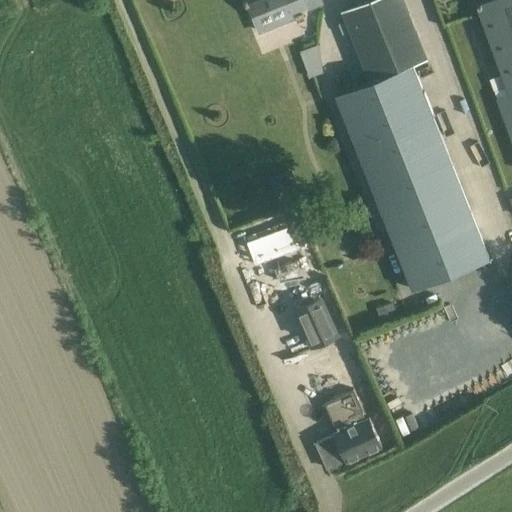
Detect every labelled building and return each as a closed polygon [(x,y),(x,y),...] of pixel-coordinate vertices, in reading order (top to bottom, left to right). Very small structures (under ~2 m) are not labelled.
[(242,0),(244,4),(246,3),(252,17),(294,0),(242,0)] [(303,0),(307,11),(324,4),(322,0),(303,0)] [(427,61),(407,10),(402,0),(378,0),(343,14),(370,83),(336,96),(412,289),(489,259),(413,67),(427,61)] [(511,0),(473,0),(475,4),(505,86),(493,89),(496,97),(495,98),(511,143),(511,0)] [(307,75),(323,71),(315,43),(299,48),(307,75)] [(288,164),(297,159),(287,142),(279,147),(288,164)] [(279,148),(258,156),(266,176),(287,169),(279,148)] [(312,347),(337,336),(320,295),(294,306),(312,347)] [(399,317),(393,302),(376,308),(382,324),(399,317)] [(345,462),(382,445),(369,417),(365,419),(361,410),(363,409),(353,389),(324,402),(337,431),(333,433),(345,462)]
